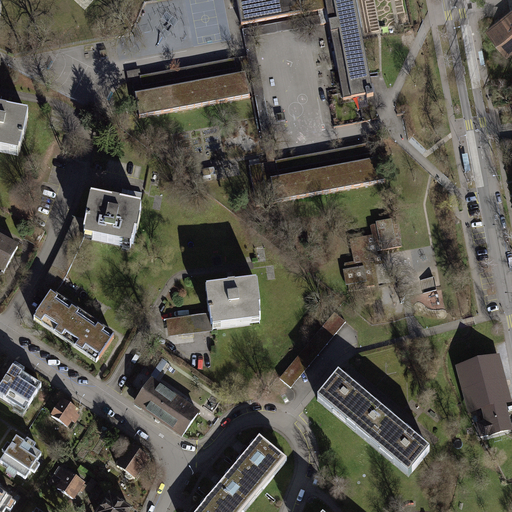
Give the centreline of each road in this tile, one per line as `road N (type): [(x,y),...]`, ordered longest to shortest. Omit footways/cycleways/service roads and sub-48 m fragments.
road 1 (residential): [(511,311),(453,0)]
road 2 (residential): [(286,511),(303,445),(269,414),(237,418),(199,455),(177,458)]
road 3 (residential): [(177,458),(0,331)]
